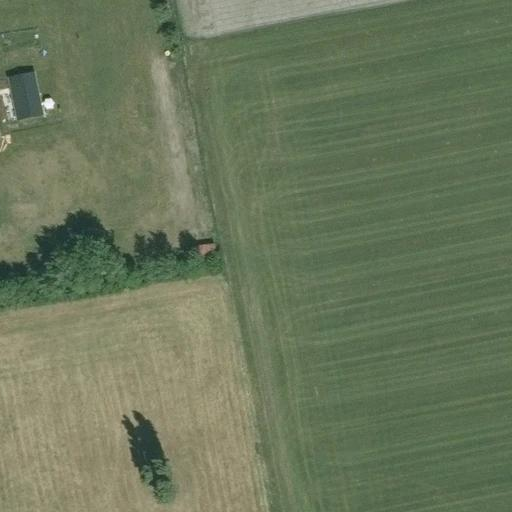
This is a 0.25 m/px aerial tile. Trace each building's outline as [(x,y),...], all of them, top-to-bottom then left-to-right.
[(13,81),(0,83),(0,126),(21,122),(13,81)] [(56,123),(96,117),(95,107),(55,112),(56,123)] [(58,124),(62,147),(101,141),(97,118),(58,124)] [(49,181),(46,162),(1,169),(4,189),(49,181)] [(177,190),(157,191),(158,206),(177,205),(177,190)] [(51,258),(96,256),(96,238),(51,240),(51,258)] [(0,491),(0,510),(40,505),(38,488),(0,491)]
